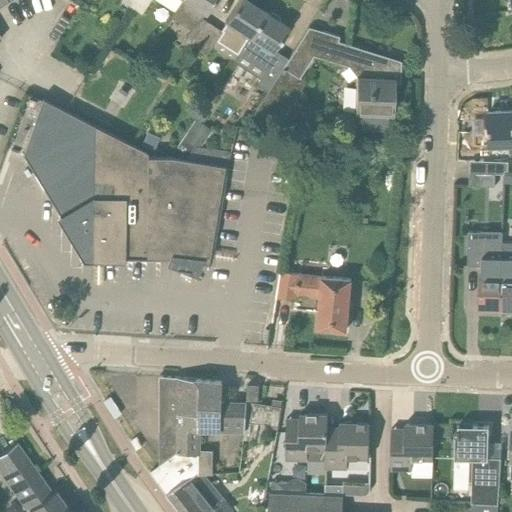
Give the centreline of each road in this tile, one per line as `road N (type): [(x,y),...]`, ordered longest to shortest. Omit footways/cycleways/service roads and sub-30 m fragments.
road 1 (tertiary): [(429,376),(47,356)]
road 2 (residential): [(429,376),(437,77)]
road 3 (primary): [(26,368),(76,447),(103,470)]
road 4 (primary): [(103,470),(103,455),(47,356)]
